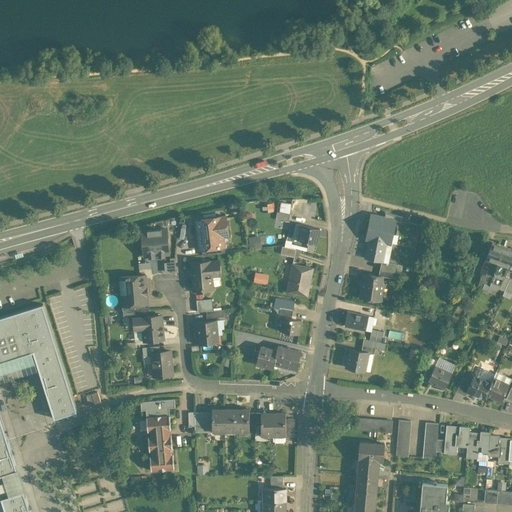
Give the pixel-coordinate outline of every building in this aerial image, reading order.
[(281,202),(280,211),(290,212),(291,203),(281,202)] [(291,214),(279,211),(277,219),(290,221),(291,214)] [(402,217),(385,212),(384,218),(384,219),(395,221),(401,222),(402,217)] [(395,221),(384,219),(384,218),(372,215),(367,238),(387,242),(391,243),(395,221)] [(225,216),(196,220),(198,238),(200,237),(202,248),(218,246),(219,245),(218,245),(217,232),(227,231),(225,216)] [(320,229),(303,225),(299,240),(317,244),(320,229)] [(167,229),(155,230),(157,254),(170,254),(167,229)] [(157,254),(155,230),(142,231),(144,256),(157,254)] [(261,246),(259,235),(248,237),(249,248),(261,246)] [(387,242),(369,238),(365,258),(382,261),(383,262),(383,261),(387,242)] [(503,246),(492,242),(486,258),(487,258),(482,271),(481,272),(483,273),(493,276),(503,246)] [(218,246),(202,248),(203,255),(225,252),(224,245),(219,245),(218,246)] [(296,249),(282,246),(281,254),(295,257),(296,249)] [(511,249),(503,246),(493,276),(490,285),(499,288),(505,276),(508,266),(509,266),(511,258),(511,249)] [(175,271),(174,256),(169,256),(169,260),(164,261),(164,255),(151,255),(152,273),(175,271)] [(219,260),(192,263),(194,290),(213,288),(212,275),(221,274),(219,260)] [(396,264),(383,261),(383,262),(382,261),(380,270),(395,272),(396,264)] [(313,268),(293,264),(287,291),(308,295),(313,268)] [(380,270),(379,275),(383,276),(383,277),(396,278),(397,272),(395,272),(380,270)] [(255,271),(253,280),(266,283),(268,274),(255,271)] [(379,275),(364,273),(363,281),(362,281),(361,287),(362,288),(361,297),(366,298),(367,300),(372,301),(373,299),(381,300),(384,284),(382,282),(383,277),(383,276),(379,275)] [(493,276),(483,273),(478,286),(483,288),(485,283),(490,285),(493,276)] [(146,274),(127,276),(129,295),(122,296),(123,305),(137,304),(137,299),(148,298),(146,274)] [(505,276),(499,288),(504,290),(509,280),(510,280),(511,278),(505,276)] [(148,298),(137,299),(137,304),(123,305),(123,312),(133,311),(146,310),(149,310),(148,298)] [(212,298),(196,299),(198,311),(206,311),(213,310),(212,298)] [(295,301),(276,298),(275,306),(281,307),(279,316),(283,317),(284,316),(292,318),(295,301)] [(17,470),(0,414),(0,361),(32,352),(34,351),(55,418),(77,411),(43,303),(0,316),(0,475),(3,475),(17,470)] [(213,310),(206,311),(207,318),(224,316),(223,309),(213,310)] [(368,315),(348,311),(345,326),(365,330),(368,315)] [(147,316),(134,317),(135,328),(143,328),(144,341),(164,339),(162,315),(147,316)] [(292,318),(284,316),(283,317),(281,331),(299,334),(301,319),(292,318)] [(216,320),(196,322),(198,344),(218,342),(216,320)] [(383,331),(372,329),(369,340),(381,342),(383,331)] [(369,340),(364,338),(361,351),(368,352),(368,353),(374,354),(375,348),(386,350),(387,343),(369,340)] [(159,345),(142,347),(143,356),(146,355),(152,355),(152,352),(160,351),(159,345)] [(259,351),(236,345),(234,357),(257,362),(259,351)] [(283,371),(289,348),(278,345),(277,350),(274,367),(279,368),(279,370),(283,371)] [(274,367),(277,350),(261,346),(259,351),(257,362),(256,363),(274,368),(274,367)] [(289,348),(283,371),(289,372),(290,367),(297,369),(301,351),(289,348)] [(361,351),(350,349),(347,367),(364,370),(368,353),(368,352),(361,351)] [(160,351),(152,352),(152,355),(146,355),(148,376),(173,374),(171,350),(160,351)] [(0,381),(38,369),(32,352),(0,361),(0,381)] [(445,360),(441,368),(435,365),(434,368),(429,379),(436,383),(435,383),(445,388),(455,365),(445,360)] [(429,365),(423,377),(429,379),(434,368),(429,365)] [(479,377),(478,374),(475,372),(473,373),(472,376),(472,379),(471,381),(467,391),(468,391),(484,398),(486,394),(491,382),(479,377)] [(471,381),(462,377),(456,391),(466,395),(468,391),(467,391),(471,381)] [(509,384),(493,377),(491,382),(486,394),(487,393),(493,395),(492,397),(501,401),(509,384)] [(98,391),(86,395),(90,406),(101,402),(98,391)] [(175,398),(141,401),(141,410),(146,409),(147,416),(170,414),(169,407),(176,407),(175,398)] [(225,409),(212,409),(212,412),(212,423),(212,431),(225,431),(225,409)] [(237,409),(225,409),(225,431),(237,431),(237,409)] [(249,409),(237,409),(237,431),(249,431),(250,425),(250,413),(249,409)] [(274,413),(261,413),(261,425),(261,435),(273,435),(274,435),(274,413)] [(286,413),(274,413),(274,435),(273,435),(273,441),(274,441),(275,441),(286,441),(286,437),(286,435),(286,418),(286,413)] [(170,414),(147,416),(148,431),(150,431),(150,436),(148,436),(150,450),(152,450),(152,455),(150,455),(151,470),(160,469),(166,469),(166,468),(175,468),(173,453),(172,453),(172,448),(173,448),(172,434),(171,434),(170,429),(171,429),(170,414)] [(295,418),(286,418),(286,435),(286,437),(295,437),(295,418)] [(411,420),(399,419),(396,455),(408,456),(411,420)] [(435,459),(436,451),(437,439),(438,423),(427,422),(424,458),(435,459)] [(460,427),(447,425),(446,440),(445,452),(456,453),(457,445),(467,446),(468,446),(469,432),(470,427),(460,426),(460,427)] [(469,432),(468,446),(467,446),(466,457),(477,458),(478,451),(488,452),(490,435),(490,432),(481,431),(481,434),(469,432)] [(490,435),(488,452),(488,454),(499,455),(498,462),(509,463),(509,459),(511,440),(511,439),(499,438),(499,435),(490,435)] [(446,440),(437,439),(436,451),(445,452),(446,440)] [(385,443),(363,441),(360,441),(358,458),(356,458),(380,460),(379,460),(383,461),(385,443)] [(380,460),(356,458),(355,473),(378,475),(379,460),(380,460)] [(435,459),(424,458),(423,467),(434,468),(435,459)] [(197,463),(197,472),(208,472),(208,464),(197,463)] [(7,489),(9,495),(24,491),(27,490),(21,469),(17,470),(3,475),(5,481),(7,489)] [(378,475),(355,473),(353,488),(377,490),(378,475)] [(453,477),(454,485),(463,484),(463,476),(453,477)] [(447,484),(423,482),(421,499),(422,499),(421,511),(448,511),(449,500),(446,500),(447,484)] [(271,487),(264,487),(264,500),(286,500),(286,487),(283,487),(271,487)] [(377,490),(353,488),(352,503),(376,505),(377,490)] [(498,490),(485,489),(484,501),(497,502),(498,490)] [(30,511),(24,491),(9,495),(1,498),(5,511),(30,511)] [(286,511),(286,500),(264,500),(263,511),(286,511)] [(374,511),(376,505),(352,503),(351,511),(374,511)] [(475,504),(463,503),(462,511),(474,511),(475,504)]
